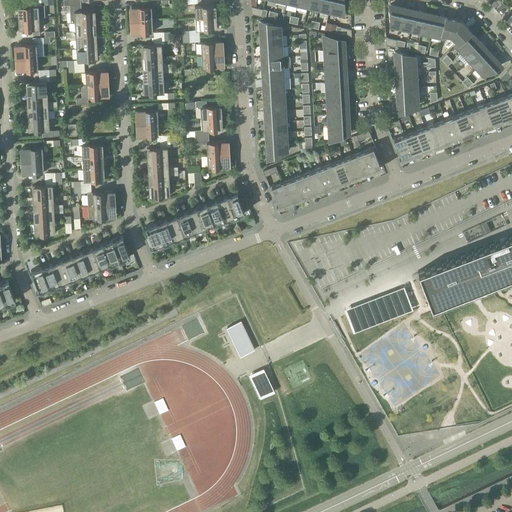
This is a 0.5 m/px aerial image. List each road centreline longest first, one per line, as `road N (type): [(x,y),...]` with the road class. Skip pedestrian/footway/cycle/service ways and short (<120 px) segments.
road 1 (residential): [(38,321),(14,262),(0,6)]
road 2 (residential): [(149,277),(127,219),(114,0)]
road 3 (residential): [(271,229),(249,172),(239,0)]
road 4 (residential): [(400,180),(373,117),(363,0)]
road 5 (unclassified): [(271,229),(400,180)]
road 6 (unclassified): [(149,277),(271,229)]
